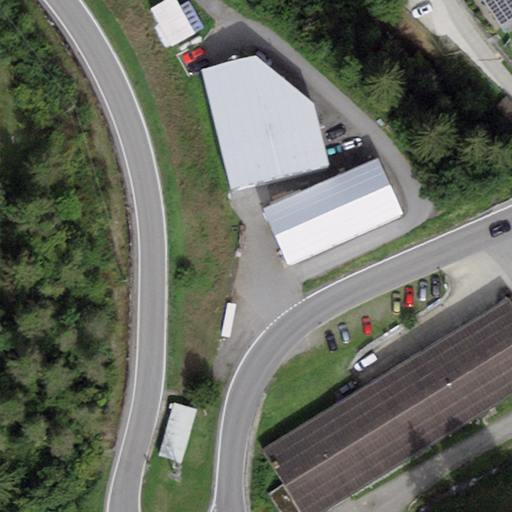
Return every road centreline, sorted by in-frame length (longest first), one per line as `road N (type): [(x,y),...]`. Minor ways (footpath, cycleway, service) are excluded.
road 1 (tertiary): [(124,511),(150,366),(155,270),(143,171),(113,85),(58,0)]
road 2 (tertiary): [(511,222),(311,316),(261,362),(238,416),(231,511)]
